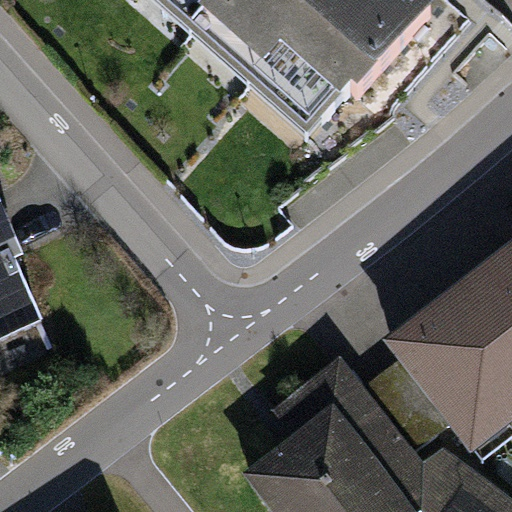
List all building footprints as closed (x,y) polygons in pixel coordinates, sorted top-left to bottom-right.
[(427,0),(145,0),(313,145),(434,5),(427,0)] [(0,204),(0,347),(44,327),(16,265),(26,260),(0,204)] [(511,247),(380,350),(395,368),(445,432),(469,463),(511,430),(511,247)] [(291,441),(241,481),(261,511),(511,511),(511,504),(442,453),(422,468),(413,458),(362,393),(339,362),(271,414),(291,441)] [(445,432),(395,368),(362,393),(413,458),(445,432)]
